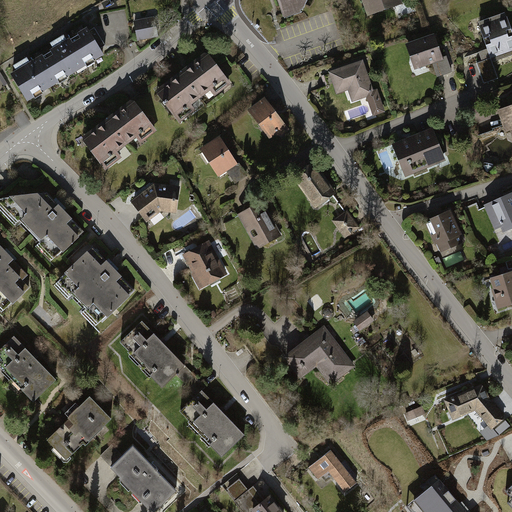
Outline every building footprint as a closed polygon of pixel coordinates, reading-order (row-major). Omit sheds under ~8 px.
[(278,0),(284,18),(301,12),(307,0),(278,0)] [(364,0),(369,14),(400,4),(399,0),(364,0)] [(511,30),(507,17),(479,27),(489,53),(481,56),(482,61),(477,63),(484,83),(498,78),(491,58),(511,50),(511,30)] [(154,19),(135,23),(138,39),(157,35),(154,19)] [(55,49),(35,62),(50,86),(58,81),(57,79),(93,58),(94,60),(103,55),(99,49),(105,45),(95,28),(88,32),(87,30),(67,42),(64,37),(52,44),(55,49)] [(435,37),(410,46),(415,62),(423,60),(425,65),(433,62),(438,76),(451,71),(446,57),(442,58),(435,37)] [(211,50),(158,90),(181,122),(235,82),(211,50)] [(42,91),(50,86),(35,62),(30,64),(27,59),(14,66),(18,72),(12,75),(26,98),(41,89),(42,91)] [(362,62),(325,75),(328,85),(334,83),(338,92),(353,87),(357,98),(368,94),(375,113),(382,111),(376,92),(372,93),(362,62)] [(135,98),(83,138),(106,168),(158,129),(135,98)] [(291,129),(267,98),(251,110),(275,141),(291,129)] [(511,106),(499,111),(504,125),(509,124),(511,131),(511,106)] [(432,131),(395,146),(402,164),(409,162),(412,171),(428,165),(429,167),(443,161),(440,155),(441,154),(432,131)] [(225,133),(203,146),(221,176),(243,163),(225,133)] [(338,192),(313,157),(291,173),(316,208),(338,192)] [(156,181),(132,199),(148,221),(162,209),(178,212),(182,185),(156,181)] [(48,195),(0,200),(0,203),(50,260),(83,230),(48,195)] [(511,195),(492,204),(502,226),(503,230),(511,226),(511,195)] [(261,199),(236,213),(256,249),(281,235),(261,199)] [(502,226),(492,204),(486,206),(496,229),(502,226)] [(361,227),(348,209),(332,220),(345,238),(361,227)] [(449,213),(427,222),(433,235),(431,236),(435,245),(437,244),(440,251),(462,241),(449,213)] [(210,239),(184,253),(201,286),(227,273),(210,239)] [(93,247),(57,279),(97,323),(133,290),(93,247)] [(30,281),(0,249),(0,309),(0,310),(30,281)] [(511,271),(492,278),(496,290),(499,288),(505,306),(511,303),(511,271)] [(364,326),(372,320),(367,313),(359,319),(364,326)] [(183,360),(141,323),(119,348),(161,386),(183,360)] [(323,323),(281,356),(300,380),(316,367),(331,386),(356,366),(323,323)] [(16,339),(0,354),(0,371),(32,404),(57,380),(16,339)] [(481,385),(446,400),(450,411),(453,410),(455,417),(476,409),(492,428),(504,418),(502,416),(504,415),(494,404),(493,405),(490,402),(485,390),(481,385)] [(201,392),(179,411),(220,458),(242,438),(201,392)] [(111,420),(90,399),(47,443),(69,464),(111,420)] [(406,413),(409,420),(424,413),(422,407),(406,413)] [(330,448),(306,467),(316,481),(327,472),(343,492),(356,482),(330,448)] [(153,511),(175,491),(134,450),(110,475),(147,511),(153,511)] [(466,511),(435,474),(420,487),(424,491),(414,500),(423,511),(466,511)] [(239,479),(227,489),(245,511),(284,511),(270,494),(263,499),(254,486),(248,490),(239,479)]
